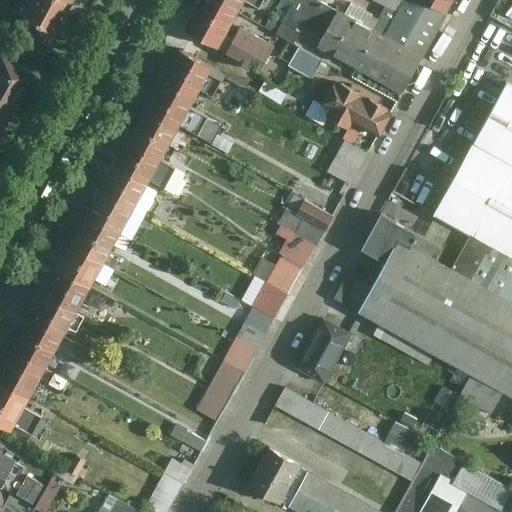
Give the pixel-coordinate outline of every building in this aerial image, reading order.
[(34,0),(25,18),(55,34),(74,0),(34,0)] [(241,15),(214,0),(205,0),(188,31),(222,50),(241,15)] [(214,0),(241,15),(249,3),(263,10),(268,0),(214,0)] [(320,50),(339,15),(310,0),(295,0),(277,34),(294,43),(297,38),(320,50)] [(406,95),(447,17),(416,0),(415,0),(366,0),(396,15),(386,33),(365,74),(406,95)] [(456,0),(416,0),(447,17),(456,0)] [(320,50),(365,74),(386,33),(342,9),(339,15),(320,50)] [(278,47),(243,29),(229,56),(263,74),(278,47)] [(303,46),(293,64),(319,78),(328,61),(303,46)] [(228,77),(182,51),(164,82),(198,101),(213,77),(226,83),(228,77)] [(3,56),(0,62),(0,126),(7,130),(37,74),(3,56)] [(350,123),(366,92),(339,77),(322,108),(334,114),(331,119),(347,127),(350,122),(350,123)] [(194,110),(198,101),(164,82),(146,115),(182,135),(185,128),(200,137),(211,119),(194,110)] [(437,215),(467,231),(511,255),(511,86),(507,83),(437,215)] [(350,123),(378,137),(394,106),(366,92),(350,123)] [(174,149),(182,135),(146,115),(138,130),(174,149)] [(165,164),(174,149),(138,130),(129,145),(165,164)] [(352,186),(369,154),(346,141),(329,173),(352,186)] [(187,176),(165,164),(129,145),(116,171),(150,188),(153,183),(178,196),(187,176)] [(150,188),(116,171),(103,194),(135,212),(150,188)] [(123,237),(135,212),(103,194),(88,220),(123,237)] [(306,221),(327,232),(335,218),(307,203),(300,218),(306,221)] [(473,373),(462,394),(494,411),(505,392),(511,395),(511,255),(467,231),(450,260),(436,252),(441,242),(379,208),(330,295),(378,322),(372,333),(430,365),(436,353),(473,373)] [(79,235),(114,253),(123,237),(88,220),(79,235)] [(297,235),(318,247),(327,232),(306,221),(297,235)] [(283,260),(304,271),(318,247),(297,235),(283,227),(278,235),(289,241),(281,254),(285,257),(283,260)] [(71,251),(105,269),(114,253),(79,235),(71,251)] [(59,274),(93,292),(105,269),(71,251),(59,274)] [(268,285),(289,296),(304,271),(283,260),(268,285)] [(45,300),(79,318),(93,292),(59,274),(45,300)] [(238,339),(260,350),(289,296),(268,285),(238,339)] [(32,324),(67,341),(79,318),(45,300),(32,324)] [(324,380),(350,331),(318,314),(291,362),(324,380)] [(24,340),(58,357),(67,341),(32,324),(24,340)] [(225,363),(245,375),(260,350),(238,339),(225,363)] [(15,356),(50,373),(58,357),(24,340),(15,356)] [(0,383),(0,390),(33,407),(50,373),(15,356),(0,383)] [(217,423),(245,375),(225,363),(197,412),(217,423)] [(511,484),(435,443),(462,394),(442,383),(421,421),(401,411),(385,440),(284,385),(273,405),(410,480),(392,511),(511,511),(511,504),(504,500),(511,484)] [(0,390),(0,426),(17,435),(19,431),(34,438),(44,420),(29,412),(33,407),(0,390)] [(202,455),(208,443),(188,432),(181,444),(202,455)] [(278,501),(299,463),(266,445),(245,483),(278,501)] [(18,465),(0,455),(0,498),(5,490),(18,465)] [(169,511),(193,471),(174,460),(143,511),(169,511)] [(30,471),(18,465),(5,490),(16,496),(30,471)] [(385,511),(306,468),(285,506),(296,511),(385,511)] [(48,489),(28,479),(19,497),(38,508),(48,489)] [(48,489),(38,508),(45,511),(49,511),(63,488),(52,482),(48,489)] [(141,511),(121,501),(114,511),(141,511)]
